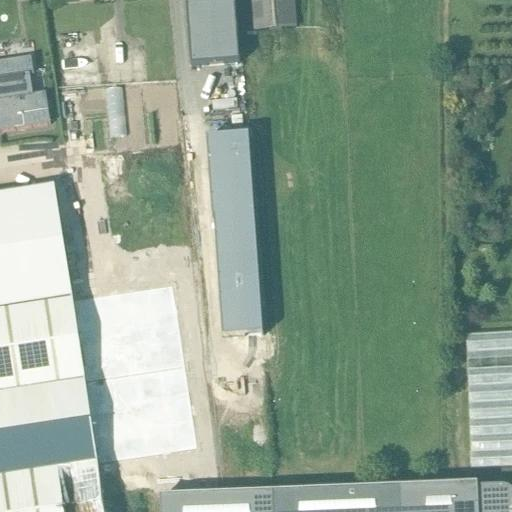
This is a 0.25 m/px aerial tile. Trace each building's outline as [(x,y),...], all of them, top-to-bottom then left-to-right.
[(123,0),(127,32),(167,27),(163,0),(123,0)] [(241,64),(236,0),(186,0),(192,68),(241,64)] [(294,0),(251,0),(254,32),(297,29),(294,0)] [(0,63),(0,133),(51,126),(46,94),(33,96),(30,77),(34,77),(31,58),(0,63)] [(248,136),(207,139),(213,220),(214,219),(223,340),(261,337),(264,337),(249,136),(248,136)] [(0,313),(73,302),(55,188),(0,197),(0,313)] [(0,511),(104,511),(98,468),(196,450),(172,284),(73,302),(0,313),(0,511)] [(479,489),(479,486),(273,494),(273,511),(511,511),(511,491),(510,490),(507,489),(503,488),(479,489)]
